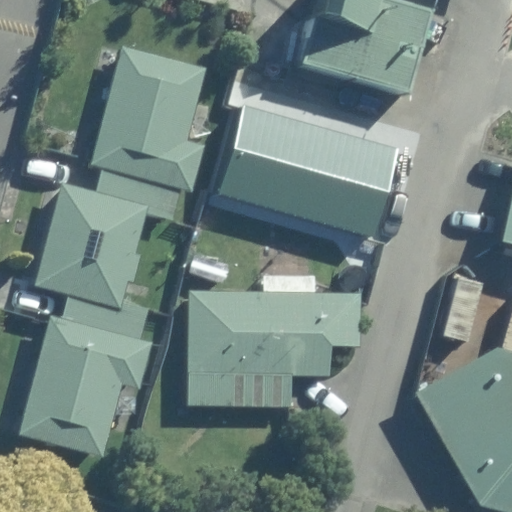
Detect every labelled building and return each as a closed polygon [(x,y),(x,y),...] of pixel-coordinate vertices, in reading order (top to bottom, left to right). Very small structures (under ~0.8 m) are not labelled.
[(299,2),(292,0),(251,0),(238,52),(284,64),(299,2)] [(308,0),(291,63),(293,63),(403,94),(426,11),(387,0),(308,0)] [(206,67),(124,47),(90,166),(192,193),(203,145),(188,141),(206,67)] [(399,148),(245,105),(218,195),(377,237),(399,148)] [(410,389),(474,502),(511,511),(511,161),(494,233),(511,237),(511,347),(487,340),(415,386),(410,389)] [(147,208),(62,183),(34,286),(121,308),(147,208)] [(331,293),(190,290),(188,372),(330,376),(331,293)] [(153,342),(51,315),(19,435),(103,456),(123,384),(140,389),(153,342)]
